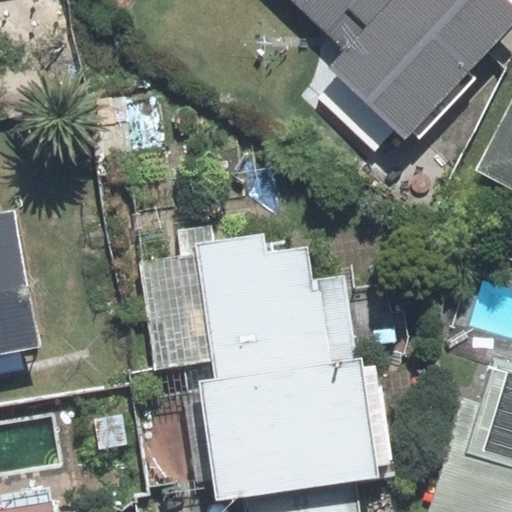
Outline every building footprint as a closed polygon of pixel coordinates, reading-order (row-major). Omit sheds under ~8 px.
[(498,23),(473,0),(282,0),(348,62),(330,80),(390,136),(498,23)] [(511,101),(474,173),(511,193),(511,101)] [(9,235),(0,236),(0,360),(34,354),(9,235)] [(252,251),(177,263),(192,359),(210,356),(217,400),(199,403),(216,511),(240,508),(240,511),(344,511),(342,493),(363,490),(332,294),(302,299),(296,265),(255,272),(252,251)] [(511,511),(511,375),(497,371),(484,414),(464,408),(433,511),(511,511)]
